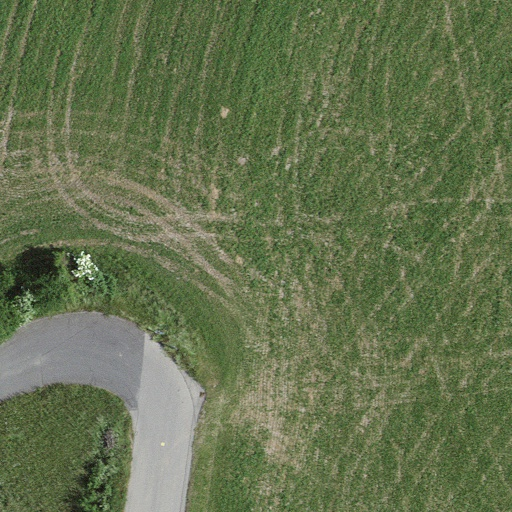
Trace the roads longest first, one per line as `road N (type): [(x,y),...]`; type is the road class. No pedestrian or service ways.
road 1 (unclassified): [(156,385),(144,366),(115,351),(69,349),(0,377)]
road 2 (tertiary): [(154,511),(167,408),(156,385)]
